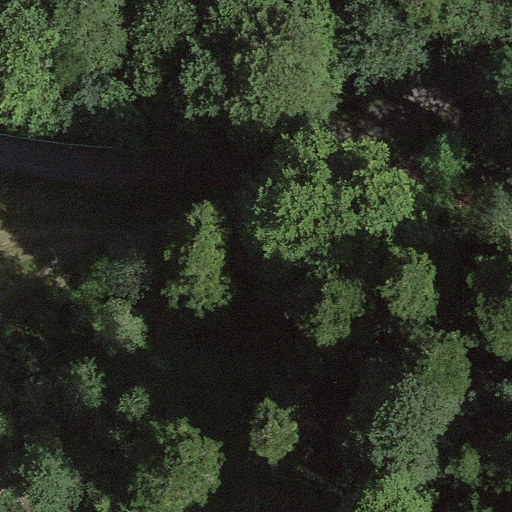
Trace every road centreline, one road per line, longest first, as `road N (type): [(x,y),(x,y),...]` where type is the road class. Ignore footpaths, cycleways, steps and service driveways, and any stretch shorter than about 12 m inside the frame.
road 1 (track): [(0,303),(77,259),(143,234),(391,183),(459,142),(474,123),(488,68)]
road 2 (unclassified): [(511,51),(418,106),(304,150),(181,166),(0,152)]
